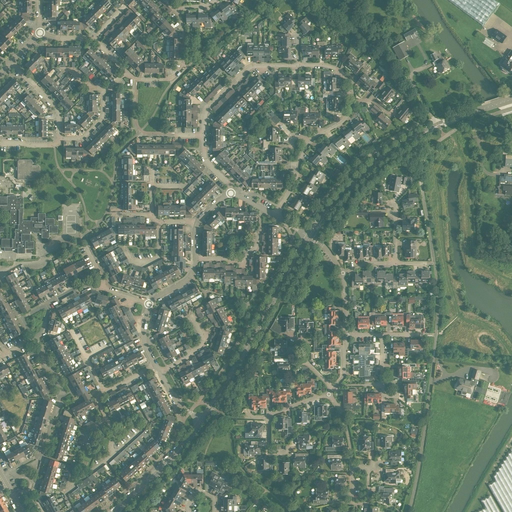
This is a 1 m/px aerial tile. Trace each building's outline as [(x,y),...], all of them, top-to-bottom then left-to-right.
[(102,0),(100,3),(106,9),(110,5),(108,2),(105,0),(102,0)] [(147,13),(149,12),(155,6),(151,2),(145,7),(147,10),(146,11),(147,13)] [(100,3),(97,5),(95,3),(93,5),(94,6),(102,13),(106,9),(100,3)] [(220,8),(223,11),(225,14),(230,11),(233,15),(238,11),(232,4),(230,6),(228,3),(223,7),(223,6),(220,8)] [(89,10),(91,12),(91,11),(97,18),(102,13),(94,6),(89,10)] [(149,12),(153,16),(156,12),(159,10),(155,6),(149,12)] [(19,7),(19,8),(18,8),(18,14),(22,16),(29,18),(29,13),(31,13),(31,7),(19,7)] [(228,19),(225,14),(223,11),(220,13),(218,10),(214,14),(213,13),(210,15),(215,21),(220,18),(223,22),(228,19)] [(56,20),(56,17),(56,11),(47,11),(47,20),(56,20)] [(91,11),(87,16),(93,22),(97,18),(91,11)] [(151,18),(155,22),(160,17),(156,12),(153,16),(151,18)] [(136,25),(140,21),(134,14),(131,16),(128,13),(126,14),(136,25)] [(136,25),(126,14),(124,16),(128,19),(126,21),(133,28),(136,25)] [(198,14),(198,19),(198,22),(204,22),(204,28),(211,28),(211,27),(215,27),(213,23),(211,23),(211,18),(207,18),(207,15),(201,16),(201,14),(198,14)] [(284,18),(288,22),(283,26),(287,30),(289,32),(291,30),(290,29),(295,25),(293,23),(295,21),(289,14),(284,18)] [(199,28),(198,22),(198,19),(196,19),(195,16),(189,16),(189,15),(186,15),(186,23),(192,23),(193,28),(199,28)] [(25,22),(29,18),(22,16),(20,18),(20,17),(15,21),(21,27),(26,23),(25,22)] [(80,19),(81,23),(84,29),(88,25),(89,26),(93,22),(87,16),(84,18),(82,17),(80,19)] [(307,16),(300,23),(302,25),(300,27),(304,31),(303,32),(305,35),(305,34),(307,36),(313,31),(307,25),(311,21),(307,16)] [(155,22),(159,27),(165,21),(160,17),(155,22)] [(120,20),(119,22),(129,32),(133,28),(126,21),(124,24),(120,20)] [(15,21),(11,25),(17,31),(21,27),(15,21)] [(159,27),(163,31),(169,25),(165,21),(159,27)] [(60,30),(66,30),(66,22),(57,22),(57,30),(60,30)] [(79,22),(73,22),(73,30),(79,30),(79,29),(84,29),(81,23),(79,23),(79,22)] [(120,27),(118,29),(125,36),(129,32),(119,22),(117,24),(120,27)] [(11,25),(7,30),(13,36),(17,31),(11,25)] [(163,31),(167,35),(166,36),(167,38),(177,34),(173,30),(174,30),(169,25),(163,31)] [(113,28),(111,29),(121,40),(123,42),(127,38),(125,36),(118,29),(116,31),(113,28)] [(121,40),(111,29),(109,31),(113,35),(111,37),(117,43),(121,40)] [(404,35),(407,40),(412,38),(412,39),(416,37),(415,36),(418,34),(415,29),(404,35)] [(502,43),(507,36),(497,29),(492,36),(502,43)] [(13,36),(7,30),(2,34),(5,37),(9,40),(13,36)] [(169,40),(169,46),(178,46),(178,40),(177,40),(177,34),(167,38),(167,40),(169,40)] [(283,41),(283,47),(288,46),(291,46),(291,43),(290,43),(290,37),(286,37),(286,34),(277,34),(277,41),(283,41)] [(105,35),(103,37),(113,47),(117,43),(111,37),(109,39),(105,35)] [(1,41),(7,47),(11,42),(9,40),(5,37),(1,41)] [(312,48),(312,55),(316,55),(316,58),(319,58),(319,48),(322,48),(322,42),(317,42),(317,45),(312,45),(312,46),(312,48)] [(327,42),(322,42),(322,48),(325,48),(325,58),(328,58),(328,55),(332,55),(332,45),(327,45),(327,42)] [(400,60),(411,54),(404,42),(393,48),(400,60)] [(242,48),(245,55),(248,55),(248,56),(253,56),(253,47),(253,44),(248,44),(248,48),(245,48),(245,45),(241,45),(241,46),(242,48)] [(342,45),(332,45),(332,55),(332,58),(339,58),(339,52),(342,52),(342,45)] [(80,46),(74,46),(74,55),(82,55),(84,50),(80,50),(80,46)] [(233,55),(240,61),(244,57),(243,57),(245,55),(242,48),(241,46),(241,47),(240,47),(238,49),(237,51),(233,55)] [(288,49),(288,46),(283,47),(279,47),(279,53),(284,53),(284,59),(292,59),(292,56),(291,56),(291,49),(288,49)] [(312,46),(301,46),(301,49),(302,49),(302,52),(306,52),(306,58),(312,58),(312,55),(312,48),(312,46)] [(126,60),(134,52),(130,48),(122,56),(126,60)] [(46,58),(52,58),(51,49),(46,49),(46,52),(43,52),(42,53),(45,59),(46,58)] [(85,50),(84,50),(82,55),(83,55),(87,60),(94,53),(89,49),(87,51),(85,50)] [(511,69),(511,68),(511,67),(511,64),(511,62),(511,50),(505,59),(505,60),(501,66),(502,67),(501,68),(502,70),(505,73),(507,72),(508,71),(509,72),(510,71),(511,71),(511,69)] [(138,56),(134,52),(126,60),(130,64),(138,56)] [(170,58),(170,60),(174,60),(174,58),(178,58),(178,52),(169,52),(170,58)] [(37,53),(33,58),(39,64),(45,59),(42,53),(40,56),(37,53)] [(94,53),(87,60),(91,63),(93,62),(98,57),(97,57),(94,53)] [(443,61),(441,59),(440,57),(438,59),(435,53),(431,55),(434,61),(435,61),(437,65),(441,73),(450,68),(445,60),(443,61)] [(345,65),(350,70),(352,68),(357,63),(358,61),(351,54),(347,59),(349,61),(345,65)] [(233,55),(229,59),(239,69),(241,67),(238,64),(240,61),(233,55)] [(97,66),(103,60),(99,56),(97,57),(98,57),(93,62),(97,66)] [(143,61),(138,56),(130,64),(135,69),(135,68),(139,72),(142,65),(143,61)] [(29,62),(35,68),(38,70),(40,68),(39,68),(41,66),(39,64),(33,58),(32,59),(31,59),(29,60),(30,61),(29,62)] [(229,59),(225,63),(232,69),(234,67),(238,71),(239,69),(229,59)] [(107,64),(103,60),(97,66),(101,70),(107,64)] [(362,67),(364,69),(366,67),(368,64),(365,61),(362,64),(358,60),(358,61),(357,63),(352,68),(355,70),(353,72),(356,74),(362,67)] [(35,68),(29,62),(25,66),(31,72),(35,68)] [(232,69),(225,63),(222,66),(232,77),(234,75),(230,71),(232,69)] [(111,68),(107,64),(101,70),(105,74),(111,68)] [(145,73),(151,73),(151,64),(145,64),(145,65),(142,65),(139,72),(145,72),(145,73)] [(212,69),(218,76),(222,72),(216,65),(212,69)] [(206,71),(215,80),(218,76),(212,69),(210,67),(206,71)] [(361,83),(364,85),(370,78),(366,74),(368,72),(367,71),(368,69),(366,67),(364,69),(362,72),(364,74),(357,83),(359,85),(361,83)] [(111,68),(105,74),(109,78),(115,72),(111,68)] [(202,75),(204,77),(211,84),(215,80),(206,71),(202,75)] [(45,85),(51,79),(47,75),(40,81),(45,85)] [(281,88),(285,87),(285,85),(285,78),(285,75),(278,75),(278,79),(277,80),(275,80),(275,78),(275,87),(281,88)] [(285,78),(285,85),(285,87),(290,87),(290,91),(294,91),(294,93),(295,93),(295,85),(292,84),(292,75),(289,75),(289,78),(285,78)] [(305,87),(305,78),(301,78),(301,75),(298,75),(298,85),(295,85),(295,93),(296,93),(296,91),(300,91),(300,87),(305,87)] [(312,75),(305,75),(305,78),(305,87),(305,90),(310,90),(310,91),(315,91),(315,85),(312,85),(312,75)] [(326,85),(336,85),(336,78),(330,78),(330,75),(324,75),(324,85),(326,85)] [(258,76),(252,82),(259,89),(263,85),(264,86),(266,84),(258,76)] [(207,87),(211,84),(204,77),(201,80),(200,81),(204,85),(205,85),(207,87)] [(201,88),(204,85),(200,81),(201,80),(198,78),(194,82),(201,88)] [(370,78),(364,85),(362,87),(367,91),(371,87),(373,89),(377,84),(370,78)] [(9,83),(15,89),(19,85),(13,79),(9,83)] [(55,83),(51,79),(45,85),(49,89),(55,83)] [(247,81),(245,83),(255,93),(259,89),(252,82),(250,84),(247,81)] [(197,92),(201,88),(194,82),(190,85),(190,86),(197,92)] [(11,93),(15,89),(9,83),(5,87),(11,93)] [(59,87),(55,83),(49,89),(53,93),(59,87)] [(247,88),(245,90),(251,97),(254,99),(258,95),(255,93),(245,83),(243,84),(247,88)] [(180,93),(184,94),(190,97),(192,95),(193,96),(197,92),(190,86),(190,85),(189,84),(185,88),(180,93)] [(323,90),(323,95),(329,95),(329,92),(339,91),(339,88),(336,88),(336,85),(326,85),(326,89),(323,90)] [(5,87),(0,91),(7,97),(11,93),(5,87)] [(63,91),(59,87),(53,93),(57,97),(63,91)] [(391,98),(395,93),(388,87),(387,90),(385,92),(384,91),(380,97),(381,98),(384,100),(386,102),(390,98),(391,98)] [(251,97),(245,90),(243,92),(239,88),(237,90),(248,100),(251,97)] [(63,91),(57,97),(60,101),(61,101),(66,96),(66,97),(67,95),(63,91)] [(182,100),(182,105),(191,105),(191,100),(190,100),(190,97),(184,94),(184,100),(182,100)] [(24,107),(26,105),(32,99),(28,95),(22,101),(20,103),(24,107)] [(329,98),(329,95),(323,95),(323,98),(326,98),(326,105),(339,105),(339,101),(342,101),(342,98),(329,98)] [(68,99),(66,97),(66,96),(61,101),(60,101),(59,103),(63,107),(70,100),(68,99)] [(239,96),(235,100),(242,106),(244,109),(248,104),(246,102),(239,96)] [(26,105),(30,109),(36,102),(32,99),(26,105)] [(70,100),(63,107),(67,111),(74,105),(70,100)] [(235,100),(231,104),(238,110),(242,106),(235,100)] [(30,109),(34,113),(40,106),(36,102),(30,109)] [(234,114),(236,116),(240,113),(238,110),(231,104),(227,107),(234,114)] [(339,111),(339,110),(340,110),(340,105),(339,106),(339,105),(326,105),(326,114),(333,114),(333,111),(339,111)] [(380,110),(374,105),(370,111),(375,115),(380,110)] [(34,113),(38,117),(44,115),(42,113),(44,111),(40,106),(34,113)] [(88,106),(88,112),(94,115),(94,112),(97,112),(97,106),(88,106)] [(407,117),(411,112),(405,106),(403,109),(402,111),(401,110),(396,116),(398,117),(397,117),(400,120),(400,119),(403,121),(406,117),(407,117)] [(227,107),(223,111),(230,118),(234,114),(227,107)] [(295,111),(291,111),(290,114),(290,121),(294,121),(294,123),(297,123),(297,117),(300,118),(300,114),(300,108),(296,108),(295,111)] [(304,108),(300,108),(300,114),(304,114),(303,126),(306,126),(306,123),(310,123),(310,117),(310,114),(305,114),(305,111),(304,111),(304,108)] [(223,111),(220,115),(226,122),(230,118),(223,111)] [(88,112),(82,118),(88,125),(92,121),(90,118),(94,115),(88,112)] [(320,122),(320,120),(320,114),(314,114),(314,117),(310,117),(310,123),(310,126),(317,126),(317,122),(318,122),(320,122)] [(376,121),(381,125),(386,128),(392,122),(390,120),(390,121),(385,117),(385,118),(383,117),(384,116),(381,114),(376,121)] [(38,117),(38,126),(47,126),(47,120),(44,120),(44,115),(38,117)] [(223,125),(226,122),(220,115),(216,119),(217,120),(214,124),(220,127),(222,125),(223,125)] [(275,115),(272,117),(278,123),(280,121),(275,115)] [(82,118),(76,125),(78,130),(82,126),(84,129),(88,125),(82,118)] [(357,132),(361,129),(365,133),(370,129),(364,122),(362,124),(360,121),(355,125),(354,124),(352,126),(354,129),(357,132)] [(118,124),(118,122),(112,122),(106,128),(113,134),(117,131),(114,128),(118,124)] [(221,136),(221,130),(222,130),(222,128),(220,127),(214,124),(214,129),(213,129),(213,136),(221,136)] [(76,125),(70,125),(70,133),(76,133),(76,130),(78,130),(76,125)] [(109,139),(111,136),(112,137),(113,136),(112,135),(113,134),(106,128),(102,132),(109,139)] [(345,137),(351,144),(360,137),(357,132),(354,129),(352,131),(350,129),(345,132),(345,131),(342,133),(345,137)] [(104,143),(109,139),(102,132),(98,136),(104,143)] [(263,140),(263,145),(270,145),(270,142),(279,142),(279,138),(276,138),(276,135),(267,135),(267,140),(263,140)] [(100,147),(104,143),(98,136),(94,140),(100,147)] [(340,149),(338,147),(343,144),(346,148),(351,144),(345,137),(343,139),(341,136),(336,140),(335,139),(333,141),(333,142),(331,143),(338,150),(340,149)] [(96,151),(100,147),(94,140),(90,144),(96,151)] [(214,153),(220,150),(220,148),(221,148),(221,142),(213,142),(213,148),(214,148),(214,153)] [(172,145),(169,145),(169,154),(175,154),(175,148),(178,148),(178,143),(172,143),(172,145)] [(90,144),(86,148),(88,154),(90,153),(92,155),(96,151),(90,144)] [(269,150),(269,151),(269,154),(279,154),(282,154),(282,148),(270,148),(270,145),(263,145),(263,148),(266,148),(266,150),(269,150)] [(323,156),(324,156),(328,152),(332,155),(336,151),(329,145),(327,147),(325,145),(321,149),(320,148),(318,151),(321,154),(323,156)] [(134,151),(131,148),(129,146),(127,148),(135,156),(136,155),(134,153),(134,151)] [(83,154),(88,154),(86,148),(77,148),(77,157),(83,158),(83,154)] [(178,156),(182,160),(189,153),(183,148),(180,151),(182,153),(178,156)] [(217,158),(221,162),(227,156),(223,152),(222,152),(220,150),(214,153),(218,157),(217,158)] [(182,160),(180,163),(184,166),(186,164),(193,157),(189,153),(182,160)] [(221,162),(226,166),(231,160),(236,156),(234,154),(230,159),(227,156),(221,162)] [(269,154),(267,154),(267,160),(266,160),(264,162),(257,161),(256,162),(259,165),(277,164),(277,161),(282,161),(282,158),(279,158),(279,154),(269,154)] [(323,156),(321,154),(319,156),(317,154),(313,158),(312,157),(309,160),(316,165),(320,161),(324,164),(328,160),(324,156),(323,156)] [(123,156),(123,159),(123,164),(132,164),(132,159),(131,159),(131,156),(123,156)] [(186,164),(190,168),(196,161),(193,157),(186,164)] [(17,178),(19,180),(38,180),(39,178),(39,167),(38,165),(32,165),(32,161),(31,159),(19,160),(17,161),(17,172),(17,178)] [(226,166),(230,170),(236,165),(231,160),(226,166)] [(190,168),(194,171),(200,165),(196,161),(190,168)] [(194,171),(192,174),(195,177),(198,175),(204,169),(200,165),(194,171)] [(230,170),(234,175),(240,169),(236,165),(230,170)] [(238,179),(244,173),(240,169),(234,175),(238,179)] [(310,183),(309,183),(313,185),(316,180),(321,183),(325,175),(318,170),(314,175),(312,174),(309,179),(308,178),(306,181),(310,183)] [(251,176),(246,171),(238,179),(240,181),(239,181),(241,184),(242,183),(243,183),(247,186),(250,179),(251,176)] [(500,185),(500,186),(500,187),(501,187),(501,190),(499,190),(499,192),(499,193),(500,194),(501,194),(505,195),(506,195),(507,195),(510,195),(511,195),(511,175),(504,175),(504,177),(500,177),(500,185)] [(399,185),(405,186),(406,178),(403,178),(403,179),(392,177),(389,191),(398,192),(399,185)] [(258,187),(258,179),(250,179),(247,186),(252,187),(258,187)] [(283,179),(276,179),(276,188),(285,188),(285,182),(283,182),(283,179)] [(208,185),(214,192),(218,188),(212,181),(208,185)] [(313,185),(309,183),(308,185),(306,184),(303,189),(301,188),(300,191),(307,195),(310,190),(314,193),(318,188),(313,185)] [(208,185),(204,189),(210,195),(214,192),(208,185)] [(204,189),(200,193),(207,199),(210,195),(204,189)] [(200,193),(196,197),(203,203),(207,199),(200,193)] [(407,208),(414,207),(413,202),(416,202),(415,195),(408,196),(409,200),(406,201),(406,200),(402,201),(403,208),(407,207),(407,208)] [(0,232),(3,232),(3,225),(0,224),(0,209),(3,209),(3,211),(10,211),(10,225),(18,225),(18,230),(15,230),(15,236),(14,236),(14,240),(12,239),(1,239),(1,248),(4,248),(4,251),(12,251),(12,249),(14,249),(17,249),(17,253),(25,254),(25,249),(33,249),(33,241),(30,241),(30,234),(30,232),(33,232),(33,233),(39,233),(41,233),(41,238),(49,238),(49,233),(57,233),(57,226),(54,226),(54,218),(45,218),(45,214),(38,214),(38,217),(31,217),(31,221),(22,221),(22,214),(23,214),(23,197),(19,197),(19,199),(16,199),(17,196),(9,196),(9,197),(7,197),(0,197),(0,232)] [(196,197),(193,200),(199,207),(203,203),(196,197)] [(189,204),(195,211),(196,210),(196,211),(199,209),(198,208),(199,207),(193,200),(190,198),(186,202),(185,203),(185,208),(186,207),(189,204)] [(308,199),(306,201),(301,198),(299,200),(297,199),(294,204),(292,203),(291,206),(298,210),(301,205),(305,208),(309,203),(310,201),(308,199)] [(158,215),(163,215),(163,206),(158,206),(158,203),(154,203),(154,209),(157,209),(158,215)] [(179,203),(179,206),(179,215),(185,215),(185,218),(188,218),(188,212),(185,212),(185,208),(185,203),(179,203)] [(191,215),(195,211),(189,204),(186,207),(188,210),(188,212),(188,218),(191,218),(191,215)] [(221,207),(221,210),(223,216),(226,216),(226,217),(232,217),(232,209),(227,209),(226,207),(221,207)] [(218,223),(220,221),(222,223),(225,220),(223,216),(221,210),(217,214),(216,213),(212,217),(218,223)] [(383,227),(383,213),(370,213),(370,222),(374,222),(374,227),(383,227)] [(213,228),(218,223),(212,217),(207,222),(208,222),(204,226),(211,229),(213,227),(213,228)] [(417,224),(417,219),(408,219),(408,222),(403,222),(403,230),(414,230),(414,224),(417,224)] [(118,235),(123,235),(123,225),(120,225),(120,222),(115,223),(115,228),(118,228),(118,230),(118,235)] [(118,228),(115,228),(115,223),(111,223),(111,228),(104,232),(109,240),(110,243),(115,240),(112,234),(113,234),(113,235),(118,235),(118,230),(118,228)] [(269,233),(278,233),(278,228),(274,228),(274,225),(269,225),(269,233)] [(170,235),(182,235),(182,232),(185,232),(185,226),(179,226),(179,229),(170,229),(170,235)] [(211,229),(204,226),(204,232),(203,232),(203,238),(212,238),(215,238),(215,236),(212,236),(212,232),(211,232),(211,229)] [(104,232),(99,234),(104,242),(105,245),(110,243),(109,240),(104,232)] [(99,234),(95,237),(99,245),(100,247),(103,246),(105,245),(104,242),(99,234)] [(99,245),(95,237),(90,239),(94,248),(99,245)] [(338,256),(344,256),(344,248),(345,248),(345,242),(338,242),(335,242),(335,250),(338,250),(338,256)] [(406,257),(415,257),(416,242),(407,242),(407,253),(406,253),(406,257)] [(363,249),(363,257),(370,257),(370,254),(372,254),(372,247),(372,246),(370,246),(370,244),(363,244),(363,249)] [(391,254),(391,253),(391,245),(388,245),(388,246),(382,247),(382,248),(382,256),(389,256),(388,254),(391,254)] [(375,247),(372,247),(372,254),(372,255),(376,255),(376,259),(382,258),(382,256),(382,248),(375,249),(375,247)] [(351,261),(351,258),(354,258),(354,256),(354,250),(351,250),(351,248),(345,248),(344,248),(344,256),(345,261),(351,261)] [(354,250),(354,256),(357,256),(357,259),(363,259),(363,257),(363,249),(357,249),(357,248),(354,248),(354,250)] [(104,262),(112,257),(110,253),(101,257),(104,262)] [(179,262),(179,265),(185,265),(185,259),(182,259),(182,256),(173,256),(173,262),(179,262)] [(115,262),(112,257),(104,262),(106,267),(115,262)] [(78,262),(82,270),(88,267),(83,259),(78,262)] [(78,262),(73,264),(77,272),(79,272),(82,270),(78,262)] [(117,267),(115,262),(106,267),(109,271),(117,267)] [(72,275),(76,273),(78,276),(80,274),(79,272),(77,272),(73,264),(68,267),(72,275)] [(180,274),(175,266),(172,267),(171,266),(166,269),(167,270),(172,278),(180,274)] [(67,278),(72,275),(68,267),(63,270),(65,274),(67,278)] [(120,272),(117,267),(109,271),(112,276),(109,277),(111,280),(116,277),(115,275),(120,272)] [(167,270),(162,272),(167,281),(172,278),(167,270)] [(158,275),(162,283),(163,284),(166,282),(165,281),(167,281),(162,272),(160,274),(158,271),(156,272),(158,275)] [(371,273),(371,271),(363,271),(363,274),(363,283),(364,283),(367,283),(367,285),(374,285),(374,273),(371,273)] [(377,271),(377,273),(374,273),(374,285),(382,285),(382,283),(385,283),(385,274),(385,272),(377,271)] [(407,271),(407,274),(407,283),(415,283),(415,285),(418,285),(418,284),(418,274),(415,273),(415,271),(407,271)] [(422,274),(418,274),(418,284),(422,284),(422,283),(429,283),(429,271),(422,271),(422,274)] [(8,282),(16,278),(13,273),(5,277),(8,282)] [(65,274),(60,276),(64,284),(69,281),(67,278),(65,274)] [(256,278),(254,278),(254,281),(256,281),(256,285),(257,285),(257,289),(260,289),(260,285),(259,285),(259,279),(262,279),(262,280),(265,280),(265,279),(266,279),(266,274),(256,274),(256,278)] [(355,274),(355,276),(352,276),(352,288),(360,288),(360,286),(364,286),(364,283),(363,283),(363,274),(355,274)] [(393,276),(393,274),(385,274),(385,283),(385,288),(393,288),(396,288),(396,276),(393,276)] [(399,274),(399,276),(396,276),(396,288),(396,290),(397,290),(397,288),(400,288),(400,286),(407,286),(407,283),(407,274),(399,274)] [(158,275),(153,277),(157,286),(162,283),(158,275)] [(60,276),(55,279),(59,287),(60,286),(64,284),(60,276)] [(153,277),(150,279),(149,276),(147,278),(148,280),(151,286),(148,287),(151,292),(154,291),(153,290),(158,287),(157,286),(153,277)] [(257,291),(257,289),(257,285),(256,285),(256,281),(254,281),(254,278),(253,278),(253,276),(247,276),(247,286),(252,286),(252,291),(253,291),(254,293),(257,293),(257,291)] [(19,283),(16,278),(8,282),(11,287),(19,283)] [(59,287),(55,279),(50,282),(54,290),(58,287),(60,290),(62,289),(60,286),(59,287)] [(141,291),(147,293),(148,294),(151,292),(148,287),(145,288),(142,287),(144,281),(139,279),(136,288),(141,290),(141,291)] [(52,291),(54,290),(50,282),(49,280),(48,280),(44,282),(44,283),(45,284),(49,292),(50,292),(52,294),(50,295),(51,298),(54,296),(52,291)] [(21,288),(19,283),(11,287),(13,292),(21,288)] [(45,284),(40,287),(44,295),(48,293),(50,295),(52,294),(50,292),(49,292),(45,284)] [(194,288),(191,289),(196,297),(201,294),(195,284),(192,285),(194,288)] [(44,295),(40,287),(35,290),(39,298),(44,295)] [(21,288),(13,292),(16,297),(22,294),(24,293),(21,288)] [(191,300),(196,297),(191,289),(189,290),(187,288),(185,289),(191,300)] [(91,304),(90,302),(88,298),(91,297),(88,291),(87,289),(81,292),(82,294),(80,295),(81,298),(86,306),(91,304)] [(184,293),(182,294),(186,302),(191,300),(185,289),(183,290),(184,293)] [(97,292),(91,290),(88,291),(91,297),(88,298),(90,302),(92,301),(95,302),(95,303),(100,305),(103,296),(99,295),(100,293),(97,292)] [(178,293),(176,294),(181,305),(186,302),(182,294),(179,295),(178,293)] [(25,299),(22,294),(16,297),(14,298),(15,301),(14,301),(16,304),(25,299)] [(175,298),(172,299),(177,307),(181,305),(176,294),(173,295),(175,298)] [(71,295),(68,296),(69,298),(77,311),(81,309),(77,300),(74,302),(71,295)] [(70,304),(67,306),(72,314),(73,317),(78,314),(77,311),(69,298),(68,296),(66,297),(70,304)] [(109,301),(107,300),(108,297),(103,296),(100,305),(105,306),(106,303),(108,304),(109,301)] [(81,298),(77,300),(81,309),(83,311),(87,309),(86,306),(81,298)] [(168,298),(163,301),(166,306),(169,305),(172,310),(177,307),(172,299),(170,301),(168,298)] [(28,304),(25,299),(16,304),(17,307),(18,306),(20,308),(28,304)] [(120,305),(117,300),(112,303),(114,306),(108,309),(111,314),(119,309),(118,307),(120,305)] [(208,309),(216,304),(214,300),(205,304),(208,309)] [(162,307),(161,309),(160,309),(159,314),(167,317),(169,312),(172,310),(169,305),(166,306),(163,301),(160,302),(163,306),(162,307)] [(0,308),(2,312),(11,306),(9,304),(8,304),(7,302),(5,303),(0,305),(0,308)] [(28,304),(20,308),(22,314),(30,309),(28,304)] [(208,309),(210,314),(214,312),(219,309),(216,304),(208,309)] [(55,306),(57,308),(54,310),(56,315),(59,314),(62,319),(67,316),(63,308),(61,306),(59,307),(58,305),(55,306)] [(2,312),(4,317),(12,312),(11,310),(12,309),(11,306),(2,312)] [(67,306),(63,308),(67,316),(72,314),(67,306)] [(225,312),(222,307),(219,309),(214,312),(210,314),(211,316),(215,314),(216,317),(225,312)] [(325,307),(325,314),(325,319),(327,319),(333,319),(333,317),(333,316),(338,316),(338,310),(333,310),(333,307),(325,307)] [(111,314),(113,318),(122,314),(119,309),(111,314)] [(53,320),(54,316),(56,315),(54,310),(51,311),(50,312),(48,319),(50,319),(49,324),(58,327),(60,322),(53,320)] [(12,312),(4,317),(7,321),(7,322),(13,318),(15,317),(12,312)] [(213,322),(214,324),(227,317),(225,312),(216,317),(218,319),(213,322)] [(369,312),(369,317),(364,317),(364,328),(369,328),(369,322),(372,322),(372,319),(372,315),(372,312),(369,312)] [(379,326),(380,325),(381,325),(381,314),(381,313),(375,313),(375,312),(372,312),(372,315),(372,319),(375,319),(375,325),(376,325),(376,326),(379,326)] [(385,326),(386,325),(386,319),(389,319),(389,312),(386,312),(384,314),(381,314),(381,325),(382,326),(385,326)] [(396,326),(397,325),(398,325),(398,313),(392,313),(392,312),(389,312),(389,319),(392,319),(392,325),(393,325),(393,326),(396,326)] [(402,326),(403,325),(403,319),(406,319),(406,314),(406,312),(403,312),(403,313),(398,313),(398,325),(399,326),(402,326)] [(113,318),(116,323),(131,315),(130,313),(123,316),(122,314),(113,318)] [(355,324),(358,324),(358,328),(364,328),(364,317),(358,317),(358,313),(355,313),(355,324)] [(411,314),(406,314),(406,319),(406,325),(409,325),(409,328),(415,328),(415,315),(411,315),(411,314)] [(125,321),(128,320),(133,317),(131,315),(116,323),(118,328),(127,323),(125,321)] [(423,315),(415,315),(415,328),(420,328),(420,326),(423,326),(423,315)] [(325,324),(325,328),(333,328),(333,325),(341,325),(341,321),(339,321),(338,316),(333,316),(333,317),(333,319),(327,319),(327,324),(325,324)] [(222,326),(223,328),(227,328),(225,325),(230,322),(227,317),(214,324),(216,326),(220,324),(221,327),(222,326)] [(285,320),(280,320),(280,326),(282,326),(282,332),(288,332),(288,331),(295,331),(294,317),(285,317),(285,320)] [(16,323),(13,318),(7,322),(7,321),(5,322),(8,328),(16,323)] [(302,319),(299,319),(299,333),(303,333),(303,331),(305,331),(305,333),(312,333),(312,328),(314,328),(314,322),(302,322),(302,319)] [(8,328),(11,333),(18,328),(16,323),(8,328)] [(118,328),(121,332),(121,333),(128,329),(129,329),(127,323),(118,328)] [(56,333),(58,327),(49,324),(47,330),(48,330),(47,333),(50,334),(51,331),(56,333)] [(163,333),(164,329),(167,330),(168,328),(164,327),(156,324),(154,330),(163,333)] [(18,328),(11,333),(13,338),(21,334),(18,328)] [(215,331),(214,334),(228,338),(230,332),(230,333),(234,329),(227,328),(223,328),(222,330),(221,330),(220,333),(215,331)] [(328,337),(328,339),(332,339),(333,338),(333,336),(339,336),(339,331),(333,331),(333,328),(325,328),(325,335),(326,335),(326,337),(328,337)] [(122,338),(130,334),(128,329),(121,333),(121,332),(119,333),(122,338)] [(130,334),(122,338),(124,343),(133,339),(130,334)] [(218,337),(217,340),(226,343),(228,338),(214,334),(213,336),(218,337)] [(159,340),(161,345),(170,340),(167,335),(162,338),(160,335),(155,338),(157,341),(159,340)] [(57,336),(46,342),(47,345),(50,343),(51,346),(59,341),(57,336)] [(325,348),(331,348),(333,348),(333,345),(341,345),(341,341),(339,341),(339,336),(333,336),(333,338),(332,339),(328,339),(328,345),(325,345),(325,348)] [(271,347),(271,351),(278,351),(278,354),(285,354),(285,350),(284,350),(284,348),(287,348),(287,341),(281,341),(281,339),(275,339),(275,347),(271,347)] [(161,345),(164,349),(172,345),(170,340),(161,345)] [(411,349),(416,349),(416,340),(410,340),(410,346),(407,346),(407,349),(407,353),(411,353),(411,349)] [(421,340),(416,340),(416,349),(421,349),(421,353),(425,353),(425,346),(421,346),(421,340)] [(52,348),(54,350),(62,346),(59,341),(51,346),(49,347),(50,349),(52,348)] [(395,341),(394,343),(393,343),(393,349),(391,349),(390,356),(394,356),(396,354),(399,354),(399,343),(398,343),(397,341),(395,341)] [(401,341),(400,343),(399,343),(399,354),(399,355),(407,355),(407,353),(407,349),(404,349),(404,343),(403,341),(401,341)] [(223,353),(225,348),(211,344),(210,346),(215,348),(214,351),(223,353)] [(359,350),(359,355),(364,355),(364,344),(353,344),(353,348),(351,348),(351,353),(353,353),(353,350),(359,350)] [(377,349),(377,348),(375,348),(375,344),(364,344),(364,355),(370,355),(370,350),(375,350),(375,353),(379,353),(379,349),(377,349)] [(54,350),(54,351),(51,352),(52,354),(57,352),(58,354),(66,350),(66,349),(64,345),(62,346),(54,350)] [(164,349),(166,354),(175,350),(172,345),(164,349)] [(209,354),(207,355),(211,364),(212,366),(217,363),(209,348),(207,350),(209,354)] [(331,351),(331,348),(325,348),(322,348),(322,355),(325,355),(325,360),(330,360),(330,358),(331,358),(331,357),(336,357),(336,351),(331,351)] [(69,352),(68,353),(67,350),(68,350),(68,349),(66,349),(66,350),(58,354),(53,357),(55,359),(59,357),(60,359),(70,354),(69,352)] [(175,350),(166,354),(169,359),(177,355),(175,350)] [(129,356),(133,364),(138,362),(133,353),(134,353),(132,351),(127,353),(129,356)] [(138,351),(134,353),(133,353),(138,362),(143,359),(144,358),(142,355),(141,355),(138,351)] [(206,366),(211,364),(207,355),(204,357),(202,352),(200,353),(201,357),(203,361),(204,361),(206,366)] [(60,359),(63,364),(70,360),(74,358),(71,353),(70,354),(60,359)] [(19,363),(27,359),(24,354),(17,358),(19,363)] [(123,356),(124,358),(124,359),(128,367),(133,364),(129,356),(126,357),(125,355),(123,356)] [(364,355),(359,355),(350,355),(350,358),(351,358),(351,363),(354,363),(354,360),(359,360),(359,366),(364,365),(364,355)] [(375,355),(370,355),(364,355),(364,365),(370,365),(370,360),(375,360),(375,363),(377,363),(377,358),(375,358),(375,355)] [(192,358),(196,365),(194,366),(199,375),(203,372),(199,364),(195,357),(192,358)] [(275,362),(278,362),(278,373),(284,373),(284,371),(290,371),(290,365),(288,365),(288,358),(282,358),(282,357),(280,357),(280,359),(274,359),(274,361),(275,362)] [(336,362),(336,357),(331,357),(331,358),(330,358),(330,360),(325,360),(325,365),(322,365),(323,369),(333,368),(333,366),(339,366),(339,362),(336,362)] [(30,364),(27,359),(19,363),(22,368),(30,364)] [(118,370),(123,368),(119,361),(118,359),(114,362),(118,370)] [(124,369),(128,367),(124,359),(119,361),(123,368),(124,369)] [(73,364),(70,360),(63,364),(59,365),(62,370),(73,364)] [(194,377),(195,379),(196,379),(199,378),(199,377),(198,375),(199,375),(194,366),(192,367),(190,365),(192,365),(189,360),(186,362),(187,364),(194,377)] [(208,370),(206,366),(204,361),(203,361),(199,364),(203,372),(208,370)] [(114,362),(109,364),(113,373),(118,370),(114,362)] [(410,367),(411,367),(416,367),(416,363),(404,363),(404,367),(398,367),(398,372),(410,372),(410,367)] [(1,367),(5,375),(10,372),(6,364),(1,367)] [(33,369),(30,364),(22,368),(25,373),(33,369)] [(76,369),(73,364),(62,370),(65,375),(70,372),(76,369)] [(108,375),(113,373),(109,364),(104,367),(108,375)] [(185,371),(189,380),(194,377),(187,364),(185,365),(187,370),(185,371)] [(359,377),(364,377),(364,365),(359,366),(353,366),(353,369),(351,369),(351,374),(353,374),(353,371),(359,371),(359,377)] [(364,372),(364,377),(365,377),(365,380),(365,381),(369,381),(369,380),(373,380),(373,376),(370,376),(370,371),(375,371),(375,374),(377,374),(377,369),(375,369),(375,365),(370,365),(364,365),(364,372)] [(104,378),(108,375),(104,367),(99,370),(104,378)] [(189,380),(185,371),(182,373),(180,368),(177,370),(182,379),(182,380),(182,381),(183,384),(184,384),(185,385),(190,382),(189,380)] [(25,373),(28,378),(35,374),(33,369),(25,373)] [(465,395),(466,394),(467,392),(471,393),(474,384),(476,384),(480,371),(474,370),(472,377),(470,382),(460,379),(458,384),(457,384),(456,387),(457,387),(457,389),(462,390),(462,393),(462,394),(465,395)] [(79,377),(80,376),(78,371),(71,375),(68,377),(70,382),(79,377)] [(410,372),(398,372),(398,378),(404,378),(404,381),(405,381),(416,381),(416,378),(410,378),(410,372)] [(30,383),(34,381),(38,379),(35,374),(28,378),(30,383)] [(42,377),(38,379),(34,381),(37,386),(45,382),(42,377)] [(70,382),(73,386),(81,382),(79,377),(70,382)] [(143,384),(146,389),(154,384),(153,382),(155,380),(154,378),(143,384)] [(297,384),(297,381),(297,379),(294,379),(294,389),(297,389),(297,397),(301,397),(301,395),(306,395),(306,390),(304,390),(304,389),(303,389),(303,384),(297,384)] [(81,382),(73,386),(75,391),(84,387),(82,384),(85,383),(83,381),(81,382)] [(318,383),(314,383),(314,381),(307,381),(307,384),(303,384),(303,389),(304,389),(304,390),(306,390),(306,395),(311,395),(311,389),(314,389),(314,388),(318,388),(318,383)] [(416,381),(405,381),(405,384),(403,384),(403,389),(412,389),(416,389),(416,381)] [(47,387),(45,382),(37,386),(39,391),(47,387)] [(144,390),(146,394),(157,389),(155,386),(158,385),(157,383),(154,384),(146,389),(144,390)] [(126,389),(124,391),(129,402),(134,399),(130,391),(127,386),(125,387),(126,389)] [(47,387),(39,391),(43,397),(49,397),(47,393),(50,392),(47,387)] [(84,387),(75,391),(78,396),(82,394),(84,398),(85,401),(90,398),(89,396),(88,394),(84,387)] [(151,398),(159,393),(158,391),(160,390),(159,387),(157,389),(146,394),(146,395),(149,399),(151,398)] [(283,391),(278,391),(278,396),(279,396),(279,397),(281,397),(281,402),(287,402),(287,397),(290,397),(290,388),(283,389),(283,391)] [(262,396),(258,397),(258,402),(259,402),(261,402),(261,407),(266,407),(266,402),(270,402),(269,397),(269,389),(266,389),(266,394),(262,394),(262,396)] [(273,389),(269,389),(269,394),(269,397),(272,397),(273,405),(276,405),(276,402),(281,402),(281,397),(279,397),(279,396),(278,396),(278,391),(273,391),(273,389)] [(349,392),(344,392),(344,398),(352,398),(352,392),(356,392),(356,389),(349,389),(349,392)] [(403,395),(406,395),(406,398),(413,398),(413,401),(416,401),(416,395),(412,395),(412,389),(403,389),(403,395)] [(120,390),(118,391),(125,404),(129,402),(124,391),(121,392),(120,390)] [(119,397),(116,399),(120,407),(125,404),(118,391),(116,392),(117,395),(118,394),(119,397)] [(159,393),(151,398),(154,403),(155,402),(162,398),(160,396),(163,395),(162,392),(159,393)] [(256,408),(261,407),(261,402),(259,402),(258,402),(258,397),(252,397),(252,394),(249,394),(249,402),(252,402),(252,410),(256,410),(256,408)] [(365,396),(365,400),(365,407),(368,407),(368,403),(373,403),(373,394),(367,394),(367,396),(365,396)] [(382,405),(381,397),(378,397),(378,394),(373,394),(373,403),(378,403),(378,407),(382,407),(382,405)] [(110,399),(108,396),(105,398),(106,400),(104,401),(109,409),(106,410),(109,416),(112,414),(110,412),(115,409),(111,401),(110,399)] [(158,407),(166,402),(163,397),(162,398),(155,402),(158,407)] [(42,405),(51,408),(52,402),(49,401),(50,399),(50,398),(43,399),(44,400),(42,405)] [(85,401),(89,409),(94,407),(95,409),(98,407),(96,402),(93,404),(90,398),(85,401)] [(352,398),(344,398),(344,403),(346,403),(345,406),(349,406),(349,409),(360,409),(360,406),(357,406),(357,403),(356,403),(355,403),(355,398),(352,398)] [(113,400),(111,401),(115,409),(120,407),(116,399),(113,400)] [(85,401),(80,403),(86,414),(91,412),(89,409),(85,401)] [(158,407),(160,411),(169,407),(166,402),(158,407)] [(76,406),(80,414),(81,417),(84,415),(84,416),(86,414),(80,403),(76,406)] [(382,405),(382,407),(381,417),(385,417),(384,412),(390,412),(390,404),(384,404),(384,405),(382,405)] [(396,406),(396,404),(390,404),(390,412),(395,412),(395,417),(398,417),(399,406),(396,406)] [(314,406),(314,420),(318,420),(318,417),(329,417),(329,411),(327,411),(327,405),(321,405),(321,408),(318,408),(318,406),(314,406)] [(71,409),(74,414),(75,417),(80,414),(76,406),(71,409)] [(172,409),(170,410),(169,407),(160,411),(163,416),(173,411),(172,409)] [(72,415),(74,414),(71,409),(69,410),(64,408),(62,415),(65,416),(71,418),(72,415)] [(296,423),(307,423),(307,420),(310,420),(310,412),(306,412),(306,414),(304,414),(304,411),(297,411),(298,417),(296,417),(296,423)] [(171,428),(175,417),(168,415),(167,415),(165,419),(164,419),(162,424),(171,428)] [(39,416),(37,421),(44,424),(46,424),(47,419),(39,416)] [(65,416),(63,421),(72,424),(74,419),(71,418),(65,416)] [(291,426),(291,419),(288,419),(288,420),(285,420),(285,417),(279,417),(279,423),(277,423),(277,429),(287,429),(287,433),(292,434),(292,426),(291,426)] [(42,429),(44,424),(37,421),(35,421),(34,426),(42,429)] [(74,425),(72,424),(63,421),(62,427),(63,427),(64,427),(73,430),(74,425)] [(251,422),(251,427),(248,427),(248,434),(254,434),(254,437),(262,437),(262,433),(260,433),(260,430),(263,431),(263,424),(257,424),(257,422),(251,422)] [(162,424),(160,429),(169,433),(171,428),(162,424)] [(34,426),(32,432),(41,434),(42,429),(34,426)] [(160,429),(158,434),(167,438),(169,433),(160,429)] [(58,437),(61,437),(69,440),(71,435),(59,431),(59,434),(56,433),(55,436),(58,437)] [(32,432),(30,437),(39,440),(41,434),(32,432)] [(158,434),(156,439),(157,440),(156,442),(160,447),(165,443),(167,438),(158,434)] [(312,445),(310,445),(310,434),(304,434),(304,436),(297,436),(297,443),(300,442),(300,445),(299,445),(299,449),(306,449),(307,449),(312,449),(313,449),(313,445),(312,445)] [(363,439),(358,439),(358,451),(366,451),(366,448),(369,448),(369,450),(373,450),(373,439),(370,439),(370,436),(366,436),(365,435),(364,436),(363,436),(363,439)] [(326,447),(326,451),(343,451),(343,447),(342,447),(342,444),(343,444),(343,438),(339,438),(339,436),(333,436),(333,447),(326,447)] [(392,442),(392,436),(381,436),(381,439),(377,439),(377,447),(381,447),(381,445),(384,445),(384,448),(390,448),(390,442),(392,442)] [(29,443),(28,443),(28,444),(35,450),(37,448),(38,445),(37,445),(39,440),(30,437),(29,443)] [(154,440),(150,444),(156,451),(160,447),(156,442),(156,443),(154,440)] [(259,441),(251,441),(251,445),(245,445),(245,451),(248,451),(248,456),(255,456),(255,454),(260,454),(260,448),(257,448),(257,445),(259,445),(259,441)] [(21,447),(25,455),(35,450),(28,444),(28,443),(21,447)] [(150,444),(148,446),(146,444),(144,446),(146,448),(146,447),(152,454),(156,451),(150,444)] [(21,447),(20,447),(19,446),(15,448),(16,450),(20,458),(25,455),(21,447)] [(148,458),(152,454),(146,447),(146,448),(141,451),(143,453),(148,458)] [(15,460),(20,458),(16,450),(11,452),(15,460)] [(398,461),(401,461),(401,450),(395,450),(395,452),(389,452),(389,458),(392,458),(392,461),(391,461),(391,465),(398,465),(398,461)] [(10,463),(15,460),(11,452),(6,455),(10,463)] [(63,461),(65,455),(56,453),(54,458),(63,461)] [(148,458),(143,453),(139,456),(145,463),(149,459),(148,458)] [(309,457),(309,453),(295,453),(295,457),(296,457),(297,460),(294,460),(294,466),(299,466),(299,468),(306,468),(306,457),(309,457)] [(327,459),(331,459),(331,470),(337,470),(337,468),(342,468),(342,461),(340,461),(340,459),(342,459),(342,455),(328,455),(327,459)] [(139,456),(135,460),(141,467),(145,463),(139,456)] [(269,477),(272,477),(272,474),(274,474),(274,463),(272,464),(272,460),(268,460),(268,461),(266,461),(266,458),(259,458),(259,460),(257,460),(257,470),(269,470),(269,477)] [(135,460),(131,464),(137,470),(141,467),(135,460)] [(277,464),(276,471),(280,471),(280,474),(291,474),(291,468),(289,468),(289,462),(283,462),(283,465),(280,465),(280,464),(277,464)] [(131,464),(127,467),(133,474),(137,470),(131,464)] [(127,467),(125,465),(121,469),(123,471),(129,477),(133,474),(127,467)] [(190,484),(191,484),(191,475),(189,475),(189,473),(184,473),(182,469),(181,470),(189,484),(190,484)] [(400,479),(399,479),(399,472),(393,472),(393,469),(385,469),(385,473),(387,473),(387,475),(384,475),(384,482),(390,482),(390,484),(396,484),(396,483),(400,483),(401,482),(402,482),(402,481),(402,480),(401,479),(400,479)] [(188,484),(189,484),(181,470),(179,471),(182,475),(179,478),(181,479),(180,481),(187,485),(188,484)] [(125,481),(129,477),(123,471),(119,474),(125,481)] [(209,484),(214,487),(219,480),(220,478),(221,476),(212,472),(208,478),(211,480),(209,484)] [(92,474),(88,477),(91,482),(93,480),(96,484),(98,482),(94,476),(92,474)] [(335,478),(335,490),(341,490),(341,488),(346,488),(346,481),(344,481),(344,479),(346,479),(346,475),(338,475),(338,478),(335,478)] [(115,478),(110,481),(116,488),(120,485),(115,478)] [(228,483),(224,480),(220,478),(219,480),(214,487),(213,489),(219,492),(222,488),(224,489),(228,483)] [(51,488),(53,483),(44,480),(42,479),(40,485),(51,488)] [(179,482),(177,486),(188,492),(189,489),(187,488),(187,489),(186,488),(187,485),(180,481),(178,480),(178,481),(179,482)] [(110,481),(106,484),(111,492),(116,488),(110,481)] [(113,493),(111,492),(106,484),(102,487),(103,489),(109,496),(113,493)] [(51,488),(40,485),(38,490),(40,490),(46,492),(49,493),(51,488)] [(169,488),(172,490),(172,491),(181,496),(183,493),(184,494),(186,495),(186,494),(189,496),(190,494),(188,492),(177,486),(174,490),(173,490),(174,489),(170,486),(169,488)] [(104,500),(109,496),(103,489),(98,492),(104,500)] [(316,489),(316,500),(313,500),(313,504),(327,504),(327,500),(325,500),(325,497),(328,497),(328,491),(322,491),(322,489),(316,489)] [(386,492),(386,489),(379,489),(379,493),(380,493),(380,495),(377,495),(377,502),(383,502),(383,504),(389,504),(389,499),(392,499),(392,492),(386,492)] [(45,494),(46,492),(40,490),(39,495),(36,496),(40,503),(42,501),(48,498),(45,494)] [(100,503),(104,500),(98,492),(97,490),(93,493),(100,503)] [(173,492),(171,497),(182,503),(183,500),(181,499),(181,500),(180,499),(181,496),(172,491),(172,492),(173,492)] [(95,506),(100,503),(93,493),(88,496),(95,506)] [(42,501),(45,506),(56,500),(53,495),(48,498),(42,501)] [(84,499),(85,501),(91,509),(95,506),(88,496),(84,499)] [(224,499),(224,506),(232,506),(234,506),(237,506),(237,496),(229,496),(229,499),(224,499)] [(171,497),(168,501),(167,500),(166,501),(168,502),(175,506),(177,503),(178,504),(178,505),(180,506),(182,503),(171,497)] [(57,506),(59,505),(56,500),(45,506),(47,511),(57,506)] [(85,501),(81,504),(86,511),(91,509),(85,501)]
